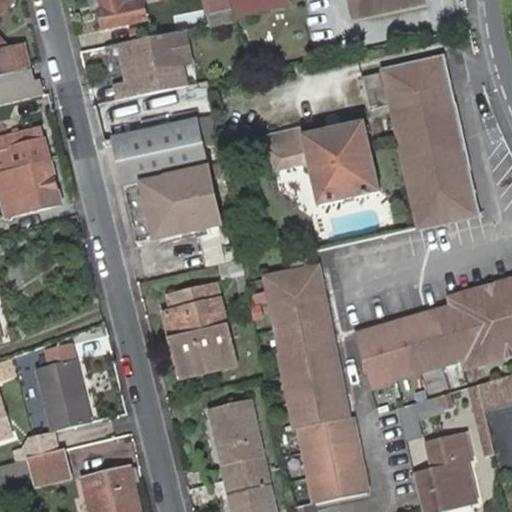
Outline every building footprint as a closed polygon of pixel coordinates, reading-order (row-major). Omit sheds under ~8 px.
[(0,0),(0,101),(43,92),(40,79),(34,81),(25,44),(8,47),(0,38),(0,16),(14,2),(11,0),(0,0)] [(105,0),(99,0),(101,9),(107,8),(105,0)] [(105,0),(107,8),(101,9),(105,29),(145,21),(140,0),(105,0)] [(204,0),(208,17),(233,13),(229,0),(204,0)] [(286,0),(229,0),(233,13),(236,22),(289,10),(286,0)] [(354,0),(358,19),(426,5),(425,0),(354,0)] [(236,22),(233,13),(208,17),(210,28),(237,24),(236,22)] [(191,31),(181,34),(185,50),(180,56),(183,67),(198,64),(191,31)] [(181,34),(122,46),(126,69),(135,75),(136,82),(129,84),(121,85),(125,103),(188,90),(180,56),(185,50),(181,34)] [(445,60),(434,63),(470,217),(481,215),(445,60)] [(387,74),(394,104),(421,228),(470,217),(434,63),(387,74)] [(126,69),(129,84),(136,82),(135,75),(126,69)] [(381,75),(364,80),(371,109),(380,107),(376,91),(385,89),(381,75)] [(121,85),(116,86),(120,104),(125,103),(121,85)] [(114,140),(139,246),(201,233),(209,266),(231,261),(198,119),(114,140)] [(272,156),(276,174),(304,168),(310,172),(318,208),(381,194),(365,124),(303,137),(301,130),(257,140),(261,158),(272,156)] [(43,126),(37,128),(40,141),(46,139),(43,126)] [(37,128),(0,137),(0,173),(51,159),(46,139),(40,141),(37,128)] [(62,202),(51,159),(0,173),(4,188),(0,189),(0,190),(7,216),(62,202)] [(304,418),(308,437),(339,428),(355,423),(350,404),(335,344),(317,269),(267,280),(296,419),(304,418)] [(511,283),(452,300),(454,307),(511,288),(511,338),(480,348),(486,366),(511,358),(511,283)] [(204,357),(214,354),(233,350),(217,288),(188,295),(191,309),(167,315),(183,378),(207,371),(204,357)] [(442,324),(454,364),(464,361),(467,372),(486,366),(480,348),(511,338),(511,288),(454,307),(454,309),(457,319),(442,324)] [(432,327),(444,367),(454,364),(442,324),(457,319),(454,309),(430,317),(430,319),(432,324),(432,327)] [(413,332),(432,327),(432,324),(430,319),(430,317),(410,322),(413,332)] [(370,389),(444,367),(432,327),(413,332),(410,322),(357,338),(370,389)] [(217,369),(214,354),(204,357),(207,371),(217,369)] [(16,361),(0,363),(0,379),(18,377),(16,361)] [(53,433),(92,424),(76,362),(38,372),(53,433)] [(511,389),(511,376),(511,377),(490,383),(493,395),(511,389)] [(493,395),(490,383),(477,387),(483,411),(487,427),(500,424),(493,395)] [(483,411),(477,387),(467,390),(473,414),(483,411)] [(442,398),(412,406),(416,422),(446,413),(442,398)] [(0,403),(0,440),(11,437),(6,422),(0,419),(0,410),(1,408),(0,403)] [(211,412),(227,482),(266,474),(249,404),(211,412)] [(398,411),(404,440),(419,436),(416,422),(412,406),(398,411)] [(487,427),(483,411),(473,414),(484,458),(494,456),(487,427)] [(339,428),(308,437),(325,505),(376,491),(359,422),(355,423),(339,428)] [(500,424),(487,427),(494,456),(507,453),(500,424)] [(53,433),(34,438),(28,450),(30,459),(58,453),(53,433)] [(30,459),(25,460),(30,479),(66,471),(62,452),(58,453),(30,459)] [(416,476),(425,511),(432,511),(470,503),(461,465),(449,468),(446,458),(430,462),(433,471),(416,476)] [(66,471),(30,479),(33,492),(69,483),(66,471)] [(86,483),(92,511),(137,511),(127,472),(86,483)] [(274,511),(266,474),(227,482),(233,511),(274,511)]
